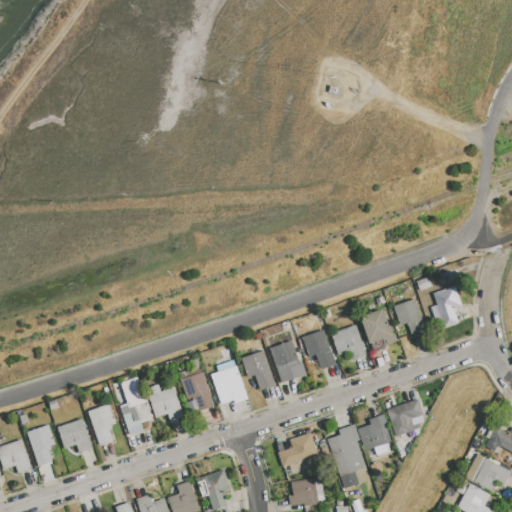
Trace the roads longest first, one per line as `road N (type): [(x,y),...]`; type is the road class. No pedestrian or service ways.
road 1 (residential): [(3,511),(493,348)]
road 2 (track): [(0,116),(81,0)]
road 3 (residential): [(511,385),(487,321),(498,251)]
